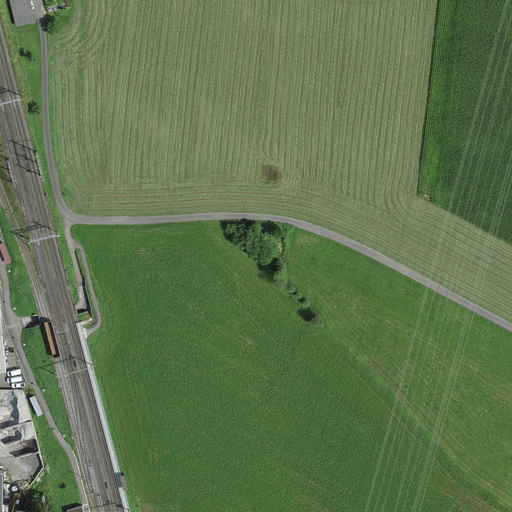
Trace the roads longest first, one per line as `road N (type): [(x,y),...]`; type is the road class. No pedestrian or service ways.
road 1 (track): [(511,327),(300,223),(237,214),(70,216)]
road 2 (track): [(70,216),(44,125),(35,0)]
